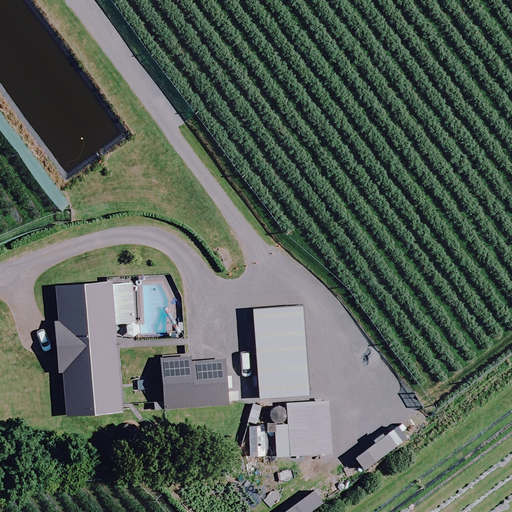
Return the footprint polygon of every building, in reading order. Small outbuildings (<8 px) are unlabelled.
[(136,324),(133,283),(57,288),(59,321),(56,321),(59,374),(64,374),(67,418),(123,414),(117,325),(136,324)] [(307,365),(305,312),(255,314),(257,377),(269,376),(269,367),(307,365)] [(229,407),(227,360),(163,362),(165,410),(229,407)] [(290,426),(276,426),(277,457),(332,454),(329,398),(289,400),(290,426)] [(265,430),(251,430),(251,458),(265,458),(265,430)]
